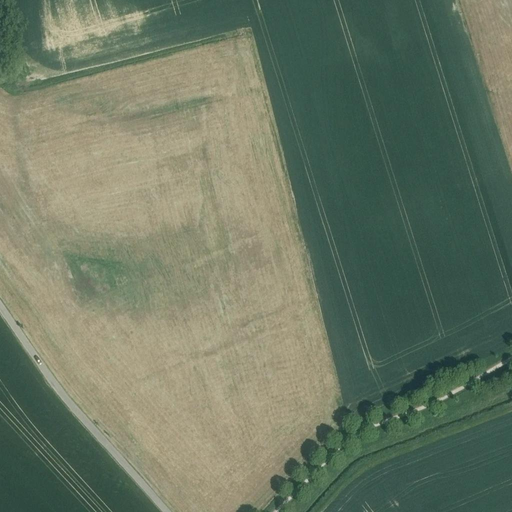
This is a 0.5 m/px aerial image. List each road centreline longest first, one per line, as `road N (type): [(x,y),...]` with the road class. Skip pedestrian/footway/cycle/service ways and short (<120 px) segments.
road 1 (track): [(275,511),(362,430),(444,399),(511,360)]
road 2 (track): [(166,511),(70,404),(0,305)]
